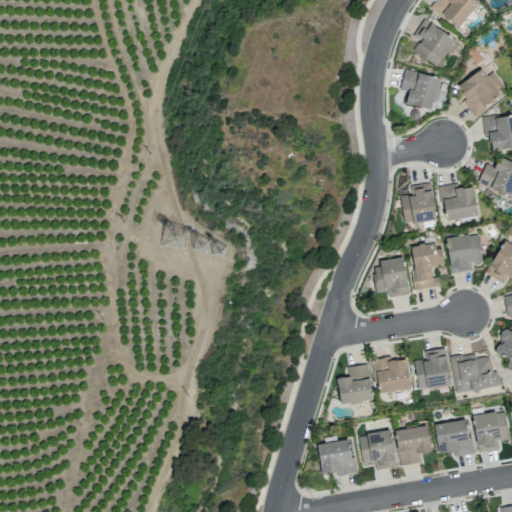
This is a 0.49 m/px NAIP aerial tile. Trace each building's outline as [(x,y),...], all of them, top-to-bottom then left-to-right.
[(431,14),(441,24),(444,22),(460,35),(480,10),(467,0),(449,0),(445,4),(441,2),(431,14)] [(414,42),(422,47),(414,58),(437,73),(442,66),(445,68),(458,46),(424,26),(414,42)] [(464,56),(475,71),(484,66),(472,51),(464,56)] [(463,108),(475,124),(503,102),(483,75),(459,92),(468,104),(463,108)] [(404,77),(400,96),(405,97),(404,109),(434,116),(440,85),(404,77)] [(511,118),(481,123),(484,144),(490,143),(492,158),(511,155),(511,118)] [(485,170),(478,189),(511,204),(511,168),(501,163),(496,174),(485,170)] [(438,194),(446,228),(479,222),(474,193),(457,196),(455,190),(438,194)] [(402,203),(406,229),(439,225),(434,192),(414,196),(416,202),(402,203)] [(444,238),(450,273),(468,270),(467,263),(481,261),(477,233),(444,238)] [(438,286),(437,276),(431,277),(430,266),(441,264),(438,241),(408,246),(414,289),(438,286)] [(486,274),(502,282),(505,276),(511,279),(511,246),(501,242),(486,274)] [(408,293),(402,258),(371,263),(376,292),(387,290),(388,296),(408,293)] [(506,316),(511,314),(511,294),(502,296),(506,316)] [(511,331),(502,328),(494,354),(508,358),(505,368),(511,370),(511,331)] [(449,384),(444,348),(423,351),(424,359),(412,360),(417,389),(449,384)] [(455,393),(497,385),(492,355),(475,358),(474,352),(449,357),(455,393)] [(376,392),(410,388),(406,358),(390,360),(390,356),(372,359),(376,392)] [(371,399),(366,364),(346,367),(347,376),(336,378),(339,404),(371,399)] [(503,410),(471,415),(477,452),(497,449),(496,441),(508,439),(503,410)] [(436,453),(452,451),(453,455),(470,453),(467,419),(433,423),(436,453)] [(399,465),(419,462),(418,453),(430,451),(426,425),(393,430),(399,465)] [(394,467),(390,431),(357,434),(360,464),(374,463),(375,469),(394,467)] [(354,472),(349,438),(315,444),(320,473),(336,470),(337,475),(354,472)]
